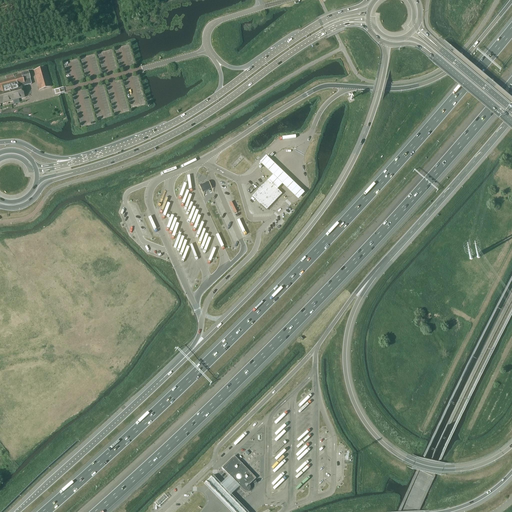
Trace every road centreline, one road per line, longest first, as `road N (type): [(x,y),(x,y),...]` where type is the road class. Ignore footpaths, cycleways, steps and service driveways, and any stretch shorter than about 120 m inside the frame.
road 1 (motorway): [(511,27),(304,263),(43,511)]
road 2 (motorway): [(98,511),(285,336),(511,86)]
road 3 (motorway): [(385,43),(379,93),(346,174),(283,260),(193,351)]
road 4 (motorway): [(511,445),(481,464),(443,470),(403,458),(373,433),(351,396),(344,355),(352,313),(371,279)]
road 5 (secondary): [(61,175),(176,132),(342,24)]
road 6 (motorway): [(193,351),(18,511)]
road 7 (motorway): [(371,279),(511,119)]
road 8 (motorway): [(511,1),(441,76),(408,88),(349,87)]
road 9 (secondary): [(216,96),(85,159)]
